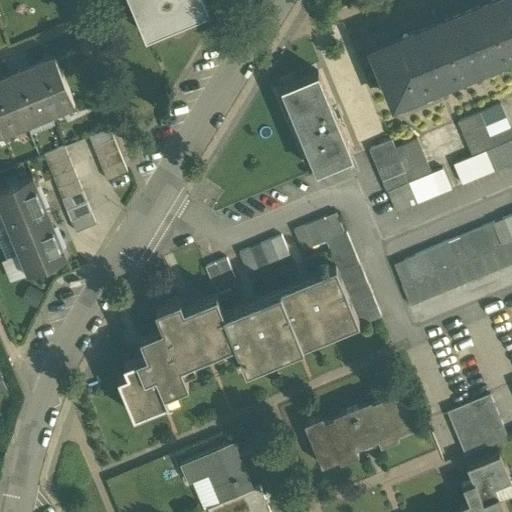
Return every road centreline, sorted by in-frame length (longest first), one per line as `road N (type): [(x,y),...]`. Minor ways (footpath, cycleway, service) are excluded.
road 1 (residential): [(145,213),(47,396),(19,511)]
road 2 (residential): [(145,213),(226,237),(350,190),(373,244)]
road 3 (residential): [(283,0),(145,213)]
road 4 (residential): [(373,244),(511,189)]
